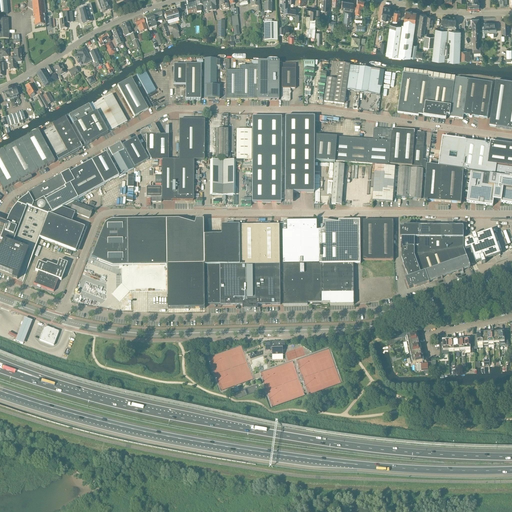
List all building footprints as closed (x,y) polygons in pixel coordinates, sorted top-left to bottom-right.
[(31,0),(34,16),(35,27),(45,26),(44,17),(46,17),(43,0),(31,0)] [(107,1),(106,0),(97,0),(102,13),(111,9),(108,0),(107,1)] [(196,7),(194,0),(191,0),(187,1),(188,5),(186,6),(188,15),(188,16),(189,16),(189,15),(196,13),(196,7)] [(204,12),(207,11),(208,13),(215,11),(214,7),(215,7),(213,0),(205,0),(202,1),(204,9),(204,12)] [(229,9),(226,0),(218,0),(221,11),(229,9)] [(259,6),(258,0),(250,0),(251,7),(257,7),(257,12),(260,12),(260,5),(259,6)] [(294,2),(294,0),(278,0),(279,5),(280,5),(280,7),(282,9),(283,9),(283,14),(295,15),(295,14),(296,9),(290,9),(290,1),(294,2)] [(353,2),(342,0),(340,8),(351,10),(353,2)] [(363,6),(363,4),(363,0),(356,0),(355,12),(359,12),(360,13),(361,9),(360,8),(360,6),(363,6)] [(80,14),(77,15),(78,16),(79,20),(79,21),(80,26),(83,25),(92,22),(91,17),(94,16),(91,5),(87,6),(88,9),(84,10),(79,12),(80,14)] [(391,7),(383,5),(382,12),(383,12),(382,16),(389,18),(389,15),(391,7)] [(179,18),(176,10),(164,13),(167,22),(179,18)] [(306,28),(305,37),(314,38),(315,28),(315,10),(310,10),(309,16),(306,16),(305,28),(306,28)] [(410,57),(411,48),(416,12),(405,10),(404,24),(402,24),(402,25),(397,24),(396,24),(392,24),(392,23),(390,23),(386,54),(410,57)] [(351,11),(344,11),(343,22),(350,22),(351,11)] [(152,14),(155,23),(156,24),(157,24),(156,23),(163,20),(161,12),(152,14)] [(63,20),(59,21),(60,30),(67,29),(67,23),(70,23),(69,17),(72,17),(72,13),(65,14),(65,18),(63,18),(63,20)] [(156,24),(155,23),(152,15),(145,17),(149,30),(157,27),(156,24)] [(441,25),(440,29),(448,30),(448,26),(449,18),(442,18),(441,25)] [(448,26),(448,30),(455,31),(455,27),(455,25),(456,19),(449,18),(448,26)] [(0,39),(9,39),(8,19),(0,19),(0,39)] [(143,20),(135,23),(136,27),(138,26),(140,32),(145,30),(147,30),(143,20)] [(510,33),(509,20),(501,20),(502,33),(510,33)] [(132,35),(128,23),(121,26),(123,33),(123,34),(124,36),(125,36),(125,38),(130,36),(132,42),(137,41),(135,34),(132,35)] [(484,25),(482,25),(482,34),(485,34),(485,32),(496,31),(496,27),(495,27),(495,23),(489,24),(489,23),(484,23),(484,25)] [(277,24),(264,24),(264,42),(277,42),(277,24)] [(178,34),(176,26),(168,28),(170,36),(178,34)] [(433,55),(432,59),(445,60),(448,30),(440,29),(435,29),(434,37),(434,42),(433,48),(433,55)] [(480,29),(472,29),(473,51),(474,53),(480,52),(480,37),(480,29)] [(123,44),(117,30),(112,32),(117,46),(123,44)] [(448,30),(445,60),(460,61),(460,60),(460,51),(460,38),(460,35),(461,31),(455,31),(448,30)] [(99,42),(98,43),(101,49),(103,48),(104,48),(103,45),(110,41),(106,35),(98,39),(99,42)] [(360,37),(351,36),(350,45),(359,46),(360,37)] [(424,36),(423,47),(428,47),(433,48),(434,42),(429,42),(430,36),(427,36),(425,36),(424,36)] [(104,45),(110,56),(115,53),(110,43),(104,45)] [(411,48),(410,57),(415,58),(415,57),(422,57),(423,51),(416,51),(416,50),(416,46),(413,45),(413,48),(411,48)] [(90,61),(84,49),(77,53),(79,55),(75,57),(78,63),(82,61),(84,64),(90,61)] [(102,65),(95,51),(90,53),(94,63),(93,64),(95,68),(102,65)] [(204,59),(204,99),(219,100),(219,87),(216,87),(216,66),(219,66),(220,60),(216,60),(204,59)] [(315,61),(304,61),(304,68),(315,69),(315,61)] [(278,101),(278,98),(278,62),(257,62),(257,101),(260,101),(262,101),(269,101),(278,101)] [(65,73),(60,64),(53,68),(59,77),(65,73)] [(281,79),(295,79),(295,69),(295,64),(282,64),(281,69),(281,79)] [(337,79),(334,103),(344,105),(350,65),(339,64),(337,79)] [(45,69),(49,77),(55,73),(51,66),(45,69)] [(185,66),(173,66),(173,85),(185,86),(185,101),(196,101),(198,101),(200,101),(200,99),(200,66),(195,66),(189,66),(185,66)] [(229,71),(225,71),(225,100),(225,101),(230,101),(237,101),(243,101),(251,101),(257,101),(257,67),(249,67),(239,67),(239,71),(229,71)] [(350,67),(347,91),(379,95),(381,87),(382,87),(384,71),(380,71),(350,67)] [(78,73),(75,68),(68,72),(71,77),(78,73)] [(397,114),(408,115),(411,115),(419,117),(419,115),(424,116),(424,117),(426,117),(431,118),(433,118),(446,120),(446,116),(450,116),(455,76),(404,69),(397,114)] [(155,90),(144,71),(137,75),(147,95),(155,90)] [(43,72),(37,75),(44,88),(51,84),(57,80),(54,75),(48,79),(43,72)] [(95,82),(92,77),(86,80),(90,85),(95,82)] [(324,102),(334,103),(337,79),(327,78),(324,102)] [(142,100),(131,79),(117,86),(134,117),(151,108),(145,98),(142,100)] [(295,79),(281,79),(281,98),(281,101),(290,101),(290,89),(295,89),(295,79)] [(492,84),(456,79),(450,118),(463,120),(463,116),(487,119),(492,84)] [(490,120),(489,127),(496,128),(500,128),(502,129),(511,130),(511,84),(496,82),(490,120)] [(35,92),(31,85),(26,87),(28,91),(27,92),(29,96),(30,98),(35,96),(33,93),(35,92)] [(16,88),(7,91),(7,93),(8,93),(9,95),(8,96),(9,99),(10,101),(17,98),(16,94),(17,94),(16,88)] [(52,103),(47,93),(47,94),(42,97),(47,106),(52,103)] [(41,95),(37,97),(45,111),(49,109),(47,106),(42,97),(41,95)] [(127,122),(112,95),(93,105),(109,132),(127,122)] [(88,106),(69,117),(73,124),(82,142),(84,146),(85,146),(89,143),(91,142),(104,135),(108,133),(96,113),(93,114),(88,106)] [(25,120),(23,112),(5,117),(8,127),(20,124),(20,122),(25,120)] [(82,148),(65,117),(52,125),(54,127),(43,133),(58,161),(82,148)] [(254,117),(252,117),(252,163),(252,166),(252,170),(252,203),(262,203),(266,203),(276,203),(281,203),(281,200),(281,199),(284,199),(284,193),(281,193),(281,118),(278,118),(277,118),(271,118),(264,118),(262,117),(257,117),(254,117)] [(314,118),(285,118),(284,200),(292,200),(292,193),(313,193),(314,118)] [(179,120),(179,161),(194,161),(204,161),(204,120),(179,120)] [(162,160),(168,161),(168,135),(160,135),(154,125),(139,133),(145,143),(146,143),(146,151),(151,160),(162,160)] [(392,130),(374,128),(373,140),(337,138),(335,162),(389,166),(392,130)] [(228,130),(216,130),(215,160),(227,160),(228,130)] [(251,130),(236,130),(236,160),(251,160),(251,130)] [(415,132),(393,130),(390,165),(422,167),(424,147),(423,147),(425,133),(415,132)] [(55,163),(38,132),(0,152),(0,187),(2,191),(20,182),(22,184),(32,179),(30,176),(55,163)] [(314,161),(335,162),(337,138),(314,136),(314,161)] [(148,160),(136,138),(122,146),(134,168),(148,160)] [(438,167),(463,171),(495,175),(497,166),(511,167),(511,145),(502,144),(499,143),(492,143),(491,142),(490,144),(490,145),(442,138),(438,167)] [(120,143),(108,150),(109,151),(109,152),(112,158),(117,166),(115,167),(120,176),(134,169),(122,148),(121,146),(121,145),(120,143)] [(98,158),(91,161),(104,185),(119,177),(106,153),(99,157),(98,158)] [(194,201),(194,161),(179,161),(168,161),(162,160),(161,201),(194,201)] [(233,161),(212,161),(212,196),(218,196),(220,196),(233,196),(233,161)] [(82,166),(76,170),(77,172),(89,193),(100,186),(103,185),(92,163),(91,162),(82,166)] [(344,166),(335,165),(332,204),(342,205),(344,166)] [(424,200),(424,201),(425,201),(428,201),(457,203),(461,203),(461,202),(462,195),(463,171),(438,167),(427,165),(424,200)] [(395,168),(375,166),(373,201),(393,203),(395,168)] [(500,203),(511,204),(511,169),(497,167),(496,177),(470,173),(466,203),(491,206),(492,200),(500,201),(500,203)] [(399,168),(397,198),(409,198),(411,169),(399,168)] [(411,169),(409,198),(421,199),(423,170),(411,169)] [(68,172),(60,176),(61,178),(74,201),(77,199),(89,193),(77,172),(76,170),(74,171),(69,173),(68,172)] [(60,176),(27,194),(28,196),(33,205),(41,201),(45,209),(48,208),(52,213),(62,208),(72,202),(74,201),(61,178),(60,176)] [(161,187),(147,187),(147,193),(146,197),(151,197),(151,202),(161,202),(161,187)] [(6,225),(3,233),(6,234),(3,241),(34,253),(39,239),(49,215),(52,213),(48,208),(45,209),(41,201),(33,205),(28,196),(26,197),(27,197),(27,198),(25,199),(23,200),(22,201),(21,202),(19,203),(19,204),(16,211),(13,210),(10,218),(11,219),(9,226),(6,225)] [(72,202),(62,208),(70,212),(75,213),(77,214),(89,219),(91,214),(92,211),(93,210),(93,209),(73,202),(72,202)] [(49,215),(39,239),(75,252),(76,251),(77,248),(78,244),(81,237),(83,233),(84,228),(71,223),(71,222),(74,215),(75,213),(70,212),(62,208),(52,213),(49,215)] [(96,247),(91,258),(112,266),(168,266),(168,265),(205,265),(204,236),(204,220),(197,220),(195,225),(179,220),(127,221),(121,221),(112,221),(108,222),(105,224),(104,226),(96,247)] [(361,264),(360,221),(352,221),(352,225),(326,221),(324,221),(324,231),(317,231),(317,221),(287,222),(288,231),(283,231),(283,239),(281,238),(281,249),(283,249),(284,306),(308,306),(308,303),(330,303),(330,305),(353,305),(354,304),(353,264),(361,264)] [(393,261),(393,221),(363,221),(363,261),(393,261)] [(205,236),(204,236),(205,265),(205,266),(208,266),(208,301),(208,305),(220,304),(220,306),(248,305),(248,308),(253,308),(253,305),(276,305),(277,305),(280,305),(280,231),(280,225),(222,226),(222,236),(208,236),(205,236)] [(404,228),(400,228),(400,238),(402,238),(402,245),(401,245),(401,251),(401,259),(404,266),(406,272),(408,278),(405,279),(409,289),(414,287),(415,289),(429,283),(436,280),(436,281),(442,279),(442,278),(457,273),(463,271),(470,268),(470,267),(467,257),(463,248),(464,238),(464,228),(463,228),(463,227),(456,227),(449,226),(449,227),(434,227),(434,226),(427,226),(427,227),(420,227),(420,226),(404,226),(404,228)] [(500,255),(492,231),(477,237),(476,235),(472,236),(473,238),(466,241),(466,249),(466,250),(471,248),(477,264),(482,262),(483,265),(486,264),(485,261),(500,255)] [(0,248),(0,270),(12,275),(13,275),(12,277),(11,280),(16,282),(17,279),(23,281),(34,253),(3,241),(0,248)] [(67,264),(59,261),(56,268),(47,264),(46,266),(38,263),(35,271),(38,272),(34,285),(53,292),(58,279),(61,281),(67,264)] [(205,265),(168,265),(168,266),(168,309),(205,308),(205,265)] [(32,322),(24,318),(18,333),(15,341),(23,345),(26,336),(32,322)] [(59,332),(45,327),(40,340),(54,346),(59,332)] [(504,332),(498,332),(499,333),(499,343),(504,343),(505,347),(508,347),(508,336),(504,336),(504,333),(504,332)] [(470,339),(464,339),(464,341),(465,351),(470,350),(470,354),(474,354),(474,343),(470,343),(470,340),(470,339)] [(443,344),(440,345),(440,356),(449,356),(449,351),(448,341),(448,340),(442,340),(443,342),(443,344)] [(285,351),(285,342),(265,342),(265,351),(272,351),(272,360),(283,360),(283,356),(283,355),(283,351),(285,351)]
